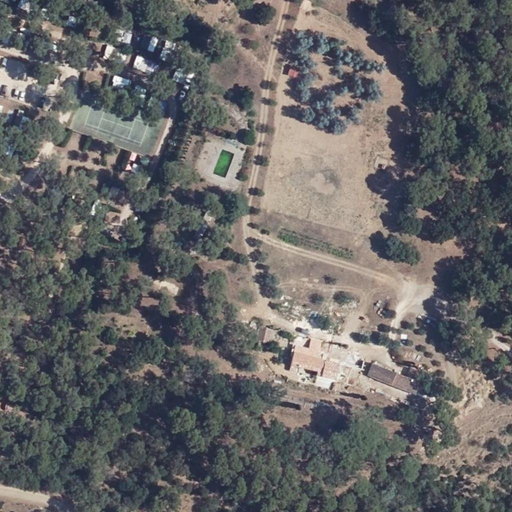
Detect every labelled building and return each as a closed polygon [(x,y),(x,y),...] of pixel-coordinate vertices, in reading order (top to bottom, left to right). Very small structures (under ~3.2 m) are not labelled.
[(163,47),(159,58),(169,61),(173,51),(163,47)] [(138,55),(134,67),(146,72),(150,59),(138,55)] [(185,83),(187,73),(175,70),(173,81),(185,83)] [(258,337),(271,341),(275,326),(261,323),(258,337)] [(311,336),(309,342),(321,344),(322,338),(311,336)] [(296,342),(294,349),(318,355),(321,344),(309,342),(307,345),(296,342)] [(318,355),(294,349),(291,360),(318,367),(335,372),(338,360),(318,355)] [(420,377),(373,361),(369,374),(415,391),(417,385),(420,377)] [(333,375),(335,372),(318,367),(317,371),(333,375)]
